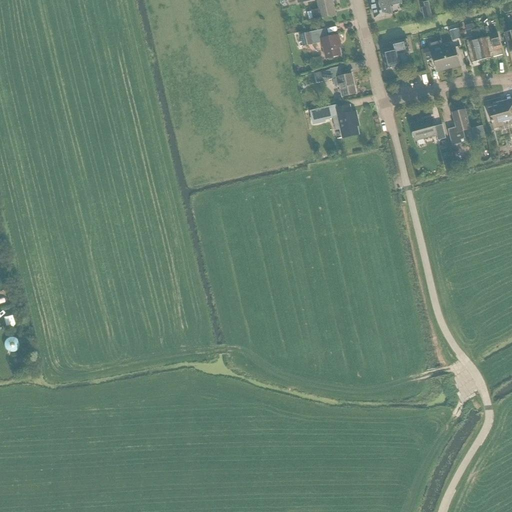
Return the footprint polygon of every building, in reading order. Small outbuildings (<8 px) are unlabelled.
[(311,12),(313,20),(335,15),(332,1),(335,0),(334,0),(316,0),(319,10),(311,12)] [(369,0),(374,19),(392,15),(390,6),(402,4),(401,0),(369,0)] [(421,8),(424,19),(432,17),(428,2),(423,3),(425,8),(421,8)] [(327,38),(325,29),(309,33),(300,35),(303,47),(312,45),(320,43),(322,48),(323,48),(325,59),(341,56),(339,44),(340,44),(339,36),(327,38)] [(453,41),(460,39),(457,29),(450,31),(453,41)] [(498,35),(487,38),(493,58),(503,55),(498,35)] [(487,38),(477,40),(482,61),(493,58),(487,38)] [(385,61),(384,61),(387,70),(402,67),(400,55),(409,53),(406,40),(390,44),(392,49),(382,52),(384,58),(385,58),(385,61)] [(482,61),(477,40),(466,43),(471,63),(482,61)] [(455,47),(444,50),(449,69),(460,66),(455,47)] [(449,69),(444,50),(432,53),(438,72),(449,69)] [(329,69),(330,70),(321,72),(316,74),(318,83),(323,82),(333,80),(335,87),(340,86),(342,97),(356,94),(352,75),(342,77),(340,67),(329,69)] [(511,124),(511,99),(497,104),(498,107),(489,109),(494,129),(504,126),(503,122),(510,120),(511,124)] [(351,114),(350,106),(333,110),(334,118),(338,117),(343,138),(359,135),(357,127),(359,126),(356,113),(351,114)] [(470,129),(465,110),(452,114),(456,128),(448,130),(452,146),(467,143),(463,131),(470,129)] [(329,119),(327,111),(311,114),(313,122),(329,119)] [(420,122),(411,125),(416,142),(436,136),(438,141),(446,139),(442,125),(435,127),(433,120),(420,124),(420,122)] [(474,128),(475,132),(480,131),(481,137),(485,136),(483,126),(474,128)]
